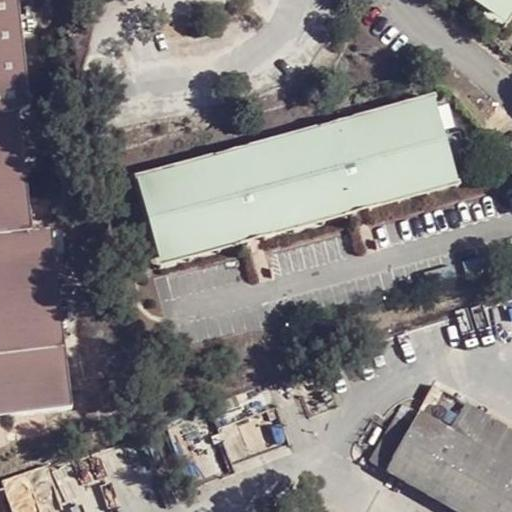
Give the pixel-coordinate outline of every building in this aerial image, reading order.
[(22,108),(9,0),(0,0),(0,117),(11,116),(22,108)] [(500,31),(511,12),(511,0),(454,0),(473,12),(500,31)] [(454,192),(428,100),(129,183),(154,273),(367,215),(454,192)] [(0,239),(24,237),(11,116),(0,117),(0,239)] [(44,234),(24,237),(0,239),(0,359),(58,354),(44,234)] [(58,354),(0,359),(0,420),(64,412),(58,354)] [(398,400),(361,461),(449,511),(511,511),(511,434),(451,400),(437,423),(398,400)]
